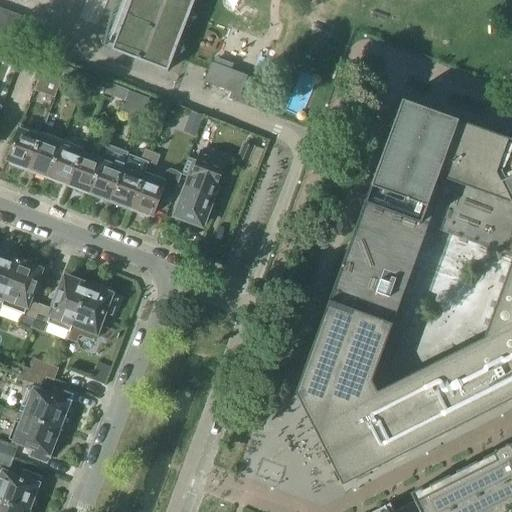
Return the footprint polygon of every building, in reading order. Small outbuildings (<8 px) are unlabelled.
[(113,0),(101,48),(110,51),(166,72),(178,41),(180,33),(189,11),(192,0),(113,0)] [(0,36),(9,12),(0,8),(0,36)] [(9,12),(0,36),(0,42),(10,47),(21,17),(9,12)] [(211,63),(203,83),(223,91),(231,70),(211,63)] [(89,76),(68,68),(63,81),(84,89),(89,76)] [(34,91),(53,99),(60,82),(40,74),(34,91)] [(100,80),(89,76),(84,89),(81,95),(87,97),(100,80)] [(254,88),(244,84),(235,81),(230,93),(228,100),(247,107),(254,88)] [(128,91),(128,92),(120,112),(141,120),(148,99),(128,91)] [(341,486),(511,399),(511,141),(401,100),(294,394),(341,486)] [(160,107),(169,110),(171,104),(162,101),(160,107)] [(196,134),(203,114),(190,110),(183,130),(196,134)] [(37,122),(44,125),(49,114),(41,111),(37,122)] [(49,114),(44,125),(52,128),(56,117),(49,114)] [(21,166),(28,169),(41,134),(24,127),(20,126),(6,161),(8,161),(9,165),(18,168),(21,166)] [(78,138),(85,141),(89,129),(82,126),(78,138)] [(88,192),(89,192),(102,157),(89,152),(97,132),(89,129),(85,141),(82,149),(68,184),(76,187),(76,190),(85,194),(88,192)] [(47,176),(48,176),(61,141),(41,134),(28,169),(34,171),(35,175),(44,178),(47,176)] [(62,182),(68,184),(82,149),(61,141),(48,176),(49,177),(50,180),(59,184),(62,182)] [(237,160),(245,163),(246,163),(252,148),(244,144),(237,160)] [(110,200),(127,157),(128,155),(107,146),(102,157),(89,192),(90,193),(91,196),(100,200),(103,197),(110,200)] [(124,205),(131,208),(144,173),(147,164),(152,153),(144,150),(140,162),(127,157),(110,200),(111,201),(112,204),(121,208),(124,205)] [(188,158),(182,175),(189,178),(215,188),(224,166),(211,161),(213,157),(199,152),(198,154),(192,152),(190,159),(188,158)] [(147,164),(154,167),(159,156),(152,153),(147,164)] [(172,197),(181,175),(181,174),(170,170),(165,172),(162,180),(144,173),(131,208),(138,211),(138,214),(147,218),(150,216),(151,216),(158,199),(164,201),(166,195),(172,197)] [(181,174),(181,175),(189,179),(174,217),(201,227),(215,188),(189,178),(182,175),(181,174)] [(0,303),(16,261),(16,257),(6,253),(2,256),(0,255),(0,303)] [(16,261),(0,303),(0,305),(23,314),(19,324),(30,328),(38,305),(29,302),(33,289),(35,290),(37,283),(36,282),(40,271),(32,267),(31,263),(21,259),(18,262),(17,261),(16,261)] [(46,323),(68,331),(85,286),(84,283),(74,280),(71,282),(63,279),(58,291),(57,290),(54,297),(56,297),(51,310),(38,305),(30,328),(42,333),(46,323)] [(85,286),(68,331),(77,335),(80,329),(95,335),(103,314),(111,317),(117,300),(109,297),(108,292),(98,289),(95,292),(85,288),(85,286)] [(35,361),(31,372),(45,378),(53,381),(57,369),(35,361)] [(45,378),(31,372),(23,369),(19,380),(41,388),(45,378)] [(21,407),(18,416),(61,432),(65,423),(68,422),(67,420),(64,421),(62,420),(68,404),(66,403),(67,402),(67,400),(66,399),(66,397),(65,396),(64,395),(62,394),(61,394),(59,394),(58,394),(56,395),(55,396),(54,397),(53,398),(39,393),(28,388),(21,407)] [(61,432),(18,416),(15,422),(8,440),(33,450),(33,451),(33,453),(33,454),(34,456),(35,457),(36,458),(37,459),(39,459),(40,460),(42,459),(43,459),(44,458),(45,457),(46,456),(47,455),(48,455),(54,439),(57,440),(59,443),(60,442),(59,440),(61,432)] [(0,442),(0,454),(12,459),(16,448),(0,442)] [(414,502),(414,503),(418,511),(507,511),(505,508),(511,504),(511,447),(510,444),(507,446),(507,445),(505,446),(505,447),(496,452),(495,451),(493,452),(494,453),(491,454),(494,461),(414,502)] [(12,459),(0,454),(0,466),(8,470),(12,459)] [(0,502),(23,511),(31,511),(34,505),(37,504),(36,502),(34,504),(30,502),(36,486),(35,485),(35,483),(35,482),(35,480),(34,479),(33,478),(32,477),(31,476),(30,476),(29,476),(27,476),(26,476),(25,477),(23,478),(23,479),(22,480),(0,472),(0,502)] [(23,511),(0,502),(0,511),(23,511)]
